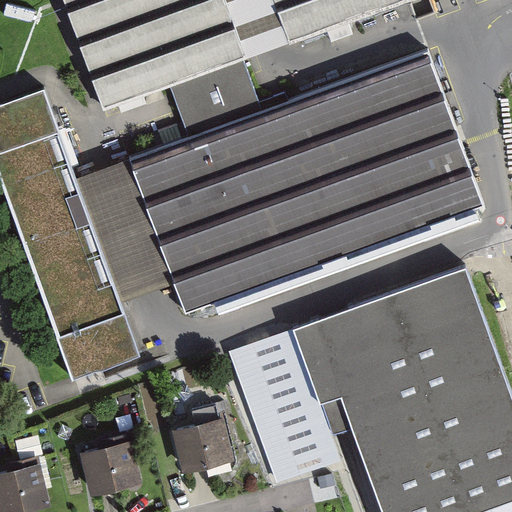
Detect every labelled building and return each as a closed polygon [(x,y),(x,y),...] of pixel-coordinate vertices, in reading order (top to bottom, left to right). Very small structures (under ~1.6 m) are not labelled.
[(62,0),(104,114),(171,91),(186,137),(77,175),(47,90),(0,106),(0,174),(73,381),(143,357),(124,303),(178,284),(187,310),(489,204),(435,52),(264,112),(246,61),(430,0),(62,0)] [(498,511),(511,507),(511,384),(466,257),(294,319),(334,426),(353,417),(388,511),(498,511)] [(228,416),(175,429),(186,472),(239,459),(228,416)] [(135,440),(85,454),(97,499),(148,485),(135,440)] [(0,468),(0,493),(3,511),(7,511),(52,503),(43,460),(0,468)]
